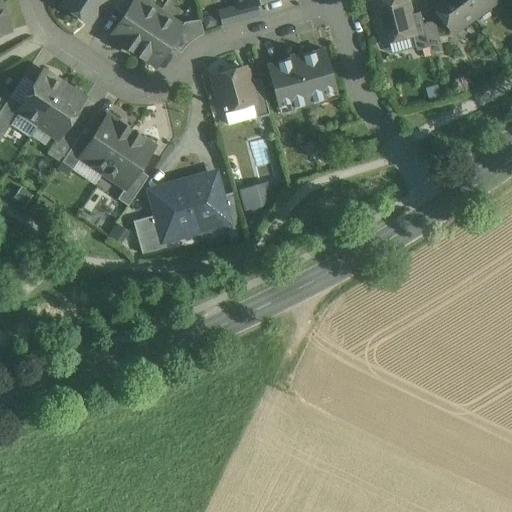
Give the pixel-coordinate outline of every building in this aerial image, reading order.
[(68,0),(64,6),(88,22),(91,18),(93,19),(101,8),(99,6),(102,0),(68,0)] [(135,0),(125,15),(111,36),(134,51),(160,13),(140,0),(135,0)] [(125,15),(135,0),(120,0),(114,8),(125,15)] [(264,0),(239,0),(241,7),(224,11),(227,24),(264,13),(260,1),(264,0)] [(408,0),(373,0),(372,0),(383,44),(417,35),(412,15),(408,0)] [(430,0),(458,34),(477,20),(461,0),(430,0)] [(500,0),(461,0),(477,20),(501,0),(500,0)] [(0,32),(15,28),(7,4),(0,6),(0,32)] [(423,12),(412,15),(417,35),(422,52),(433,49),(426,24),(423,12)] [(160,13),(134,51),(157,66),(170,47),(182,29),(160,13)] [(200,21),(185,25),(182,29),(170,47),(180,54),(184,49),(187,46),(192,41),(197,38),(203,34),(200,21)] [(436,21),(426,24),(433,49),(434,54),(444,52),(436,21)] [(341,94),(328,46),(269,62),(282,110),(341,94)] [(18,108),(42,123),(70,79),(44,62),(20,99),(13,95),(0,115),(0,126),(4,129),(18,108)] [(254,80),(249,63),(211,74),(222,117),(261,106),(254,80)] [(254,80),(261,106),(263,114),(273,111),(264,77),(254,80)] [(88,90),(70,79),(42,123),(60,135),(53,145),(67,154),(84,126),(71,118),(88,90)] [(82,156),(105,171),(136,126),(112,111),(92,140),(84,134),(68,156),(78,163),(82,156)] [(162,144),(136,126),(105,171),(132,190),(126,199),(134,204),(153,176),(145,170),(162,144)] [(218,170),(186,178),(201,232),(233,224),(218,170)] [(167,242),(201,232),(186,178),(152,188),(167,242)] [(269,182),(241,187),(245,210),(273,206),(269,182)]
